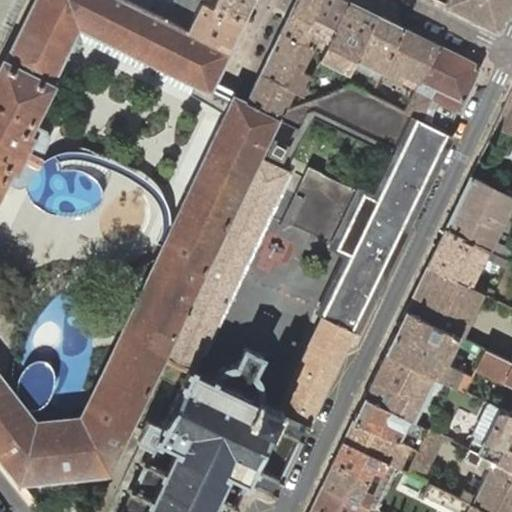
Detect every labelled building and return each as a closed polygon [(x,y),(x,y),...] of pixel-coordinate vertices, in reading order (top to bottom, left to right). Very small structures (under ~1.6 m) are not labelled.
[(33,0),(4,61),(0,68),(0,140),(24,152),(38,159),(49,137),(45,128),(31,121),(49,85),(48,84),(50,80),(77,24),(98,35),(209,88),(209,86),(228,48),(187,28),(130,0),(33,0)] [(130,0),(187,28),(228,48),(243,17),(213,2),(211,6),(200,0),(199,0),(130,0)] [(213,0),(213,2),(243,17),(251,0),(213,0)] [(294,0),(289,11),(280,30),(313,47),(322,52),(326,44),(316,40),(319,34),(329,39),(332,32),(348,0),(294,0)] [(322,52),(320,57),(348,71),(355,57),(376,13),(349,0),(348,0),(332,32),(329,39),(326,44),(322,52)] [(498,28),(511,0),(437,0),(444,3),(495,29),(498,28)] [(403,27),(376,13),(355,57),(382,71),(403,27)] [(382,71),(371,93),(378,97),(389,74),(396,78),(404,82),(408,75),(420,81),(438,44),(403,27),(382,71)] [(280,30),(260,71),(293,89),(301,94),(311,74),(320,57),(322,52),(313,47),(280,30)] [(478,64),(438,44),(420,81),(407,104),(404,110),(420,118),(448,132),(458,110),(479,67),(478,64)] [(260,71),(246,100),(273,114),(279,111),(282,110),(293,89),(260,71)] [(279,410),(308,422),(353,330),(348,327),(351,321),(356,323),(370,294),(358,288),(389,222),(401,228),(435,158),(448,132),(420,118),(404,110),(392,104),(378,97),(371,93),(351,83),(340,87),(313,98),(296,105),(282,110),(279,111),(276,118),(275,118),(300,129),(310,109),(399,152),(406,155),(383,201),(377,198),(370,212),(321,314),(314,329),(307,344),(276,408),(279,410)] [(511,87),(493,126),(511,134),(511,87)] [(232,98),(221,120),(265,140),(275,118),(256,108),(232,98)] [(392,104),(404,110),(407,104),(395,98),(392,104)] [(182,202),(171,224),(182,230),(215,246),(258,155),(265,140),(221,120),(182,202)] [(0,456),(18,479),(109,470),(162,357),(215,246),(182,230),(171,224),(161,246),(80,416),(34,420),(0,376),(0,182),(3,177),(17,184),(27,181),(38,159),(24,152),(0,140),(0,456)] [(399,152),(377,198),(383,201),(406,155),(399,152)] [(258,155),(215,246),(162,357),(189,369),(190,367),(193,368),(231,290),(240,270),(287,169),(258,155)] [(362,191),(307,165),(294,193),(300,196),(287,224),(329,244),(342,216),(349,219),(362,191)] [(511,201),(511,195),(470,174),(444,228),(488,250),(490,250),(510,207),(511,201)] [(300,196),(294,193),(280,220),(287,224),(300,196)] [(349,219),(342,216),(329,244),(336,247),(349,219)] [(389,222),(358,288),(370,294),(401,228),(389,222)] [(488,250),(444,228),(426,265),(470,287),(482,292),(491,296),(494,289),(474,279),(476,275),(478,270),(480,266),(483,260),(485,256),(506,265),(509,260),(507,259),(490,250),(488,250)] [(494,289),(491,296),(498,300),(511,270),(511,261),(509,260),(506,265),(494,289)] [(470,287),(426,265),(405,310),(459,335),(461,336),(482,292),(470,287)] [(459,335),(405,310),(385,350),(439,377),(442,379),(449,383),(455,385),(462,371),(472,376),(477,364),(451,352),(455,343),(469,349),(473,342),(461,336),(459,335)] [(485,348),(473,342),(469,349),(481,355),(485,348)] [(230,511),(233,506),(236,508),(238,503),(235,502),(246,479),(269,490),(269,491),(272,493),(273,492),(274,493),(277,489),(276,488),(281,478),(253,464),(279,410),(276,408),(258,399),(259,398),(259,396),(260,394),(260,392),(260,390),(261,388),(261,386),(260,384),(260,383),(260,381),(259,380),(259,378),(258,376),(258,375),(257,374),(256,373),(255,372),(254,371),(262,355),(266,354),(265,352),(261,353),(245,346),(244,344),(242,343),(243,347),(236,362),(234,362),(233,362),(232,362),(230,362),(228,363),(226,363),(225,364),(224,364),(222,365),(221,366),(219,367),(218,368),(216,370),(215,371),(214,372),(213,373),(212,375),(211,377),(193,368),(190,367),(189,369),(184,379),(181,377),(179,381),(182,382),(164,420),(161,419),(159,423),(162,424),(158,432),(155,431),(153,434),(156,436),(145,459),(142,457),(140,462),(143,463),(132,486),(129,484),(127,488),(130,490),(119,511),(117,511),(116,511),(115,511),(230,511)] [(511,361),(485,348),(481,355),(479,359),(511,375),(511,399),(507,397),(505,402),(499,399),(496,406),(501,409),(511,413),(511,361)] [(439,377),(385,350),(364,396),(409,417),(427,380),(439,386),(442,379),(439,377)] [(465,390),(472,376),(462,371),(455,385),(465,390)] [(409,417),(364,396),(353,418),(398,440),(403,429),(418,436),(413,447),(417,449),(428,427),(409,417)] [(511,413),(501,409),(496,406),(488,402),(467,446),(479,452),(491,458),(511,468),(511,413)] [(253,464),(281,478),(308,422),(279,410),(253,464)] [(398,440),(353,418),(342,440),(387,462),(398,467),(409,445),(398,440)] [(443,434),(428,427),(417,449),(406,471),(421,478),(443,434)] [(387,462),(342,440),(332,461),(368,479),(372,469),(382,474),(387,462)] [(479,452),(467,446),(465,449),(462,455),(476,462),(477,459),(488,465),(474,493),(462,487),(457,485),(453,494),(457,496),(469,501),(470,502),(492,511),(511,511),(511,468),(491,458),(479,452)] [(368,479),(332,461),(321,483),(367,505),(372,492),(364,487),(368,479)] [(398,467),(387,462),(382,474),(377,483),(372,492),(367,505),(369,507),(380,511),(382,511),(383,511),(383,510),(382,510),(382,509),(381,509),(381,508),(380,508),(381,507),(380,506),(380,505),(380,504),(381,504),(381,503),(382,502),(380,501),(393,475),(394,476),(395,475),(395,474),(395,473),(396,473),(396,472),(397,472),(398,472),(398,471),(399,471),(400,471),(401,471),(402,471),(404,470),(398,467)] [(453,494),(427,481),(421,493),(459,511),(492,511),(470,502),(469,501),(457,496),(453,494)] [(367,505),(321,483),(311,506),(324,511),(366,511),(369,507),(367,505)] [(59,506),(63,511),(84,511),(71,496),(59,506)]
